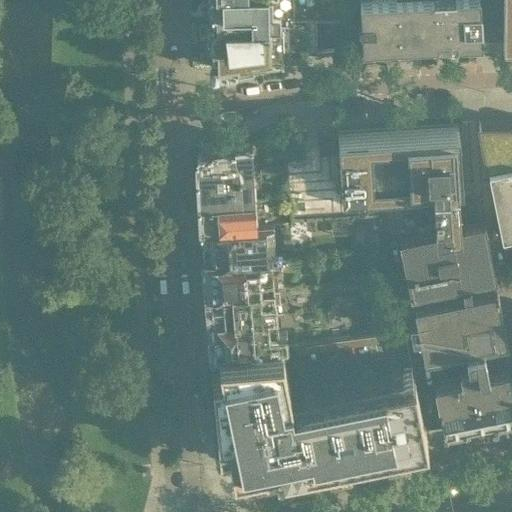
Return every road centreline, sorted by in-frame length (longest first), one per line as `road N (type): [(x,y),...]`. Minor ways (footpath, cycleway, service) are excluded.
road 1 (residential): [(199,511),(182,405),(166,111)]
road 2 (residential): [(511,80),(369,86),(166,111)]
road 3 (residential): [(511,445),(340,480),(321,511)]
